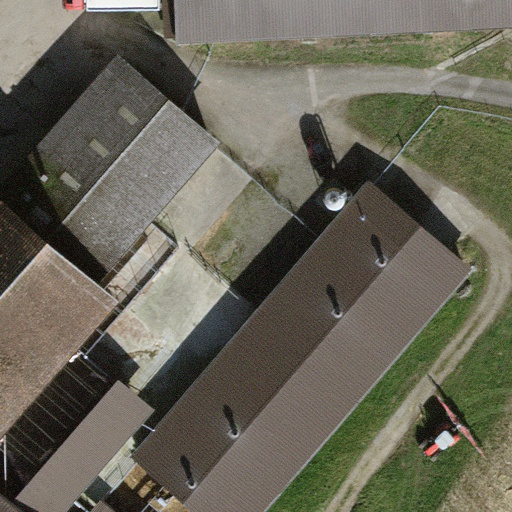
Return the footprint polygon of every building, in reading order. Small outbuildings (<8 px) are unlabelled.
[(511,0),(178,0),(181,34),(511,19),(511,0)] [(0,381),(7,374),(87,281),(86,280),(210,137),(122,60),(0,200),(0,381)] [(218,207),(244,179),(218,155),(192,182),(218,207)] [(372,187),(139,456),(204,511),(252,511),(465,266),(372,187)] [(7,374),(0,381),(0,474),(20,491),(11,501),(25,511),(61,511),(153,407),(118,376),(71,430),(7,374)]
